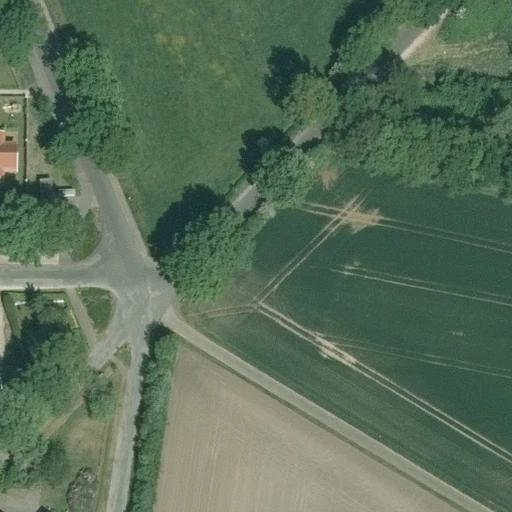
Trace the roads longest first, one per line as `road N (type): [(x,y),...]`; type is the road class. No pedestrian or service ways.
road 1 (unclassified): [(443,0),(189,267),(146,283)]
road 2 (residential): [(23,0),(146,283)]
road 3 (residential): [(146,283),(119,511)]
road 4 (residential): [(146,283),(115,335),(0,456)]
road 5 (residential): [(146,283),(0,280)]
